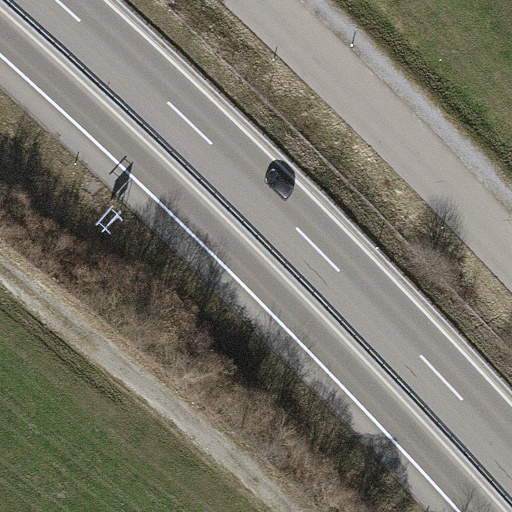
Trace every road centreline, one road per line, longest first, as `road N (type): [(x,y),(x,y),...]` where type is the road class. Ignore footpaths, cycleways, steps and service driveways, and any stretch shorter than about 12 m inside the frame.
road 1 (trunk): [(0,34),(221,240),(480,511)]
road 2 (trunk): [(511,452),(181,112),(57,0)]
road 3 (track): [(0,266),(291,511)]
road 4 (unclassified): [(511,254),(385,114),(263,0)]
